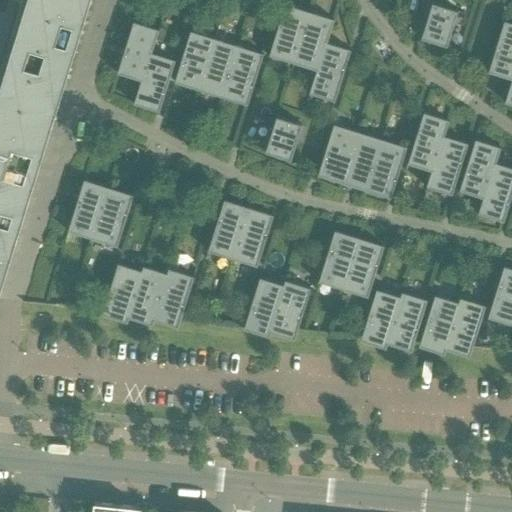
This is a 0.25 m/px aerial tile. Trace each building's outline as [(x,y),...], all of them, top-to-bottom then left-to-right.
[(0,281),(87,0),(24,0),(0,78),(0,281)] [(431,1),(420,36),(446,44),(457,9),(431,1)] [(268,55),(293,62),(310,11),(284,3),(268,55)] [(293,62),(316,69),(317,70),(325,41),(326,42),(333,19),(310,11),(293,62)] [(487,71),(511,79),(511,78),(511,22),(503,20),(487,71)] [(117,72),(140,80),(141,81),(151,52),(158,29),(133,21),(117,72)] [(174,81),(195,88),(211,36),(190,30),(174,81)] [(195,88),(221,96),(237,45),(211,36),(195,88)] [(317,70),(316,69),(308,92),(334,100),(350,49),(326,42),(325,41),(317,70)] [(237,45),(221,96),(247,104),(263,53),(237,45)] [(141,81),(140,80),(133,103),(158,111),(174,59),(151,52),(141,81)] [(407,163),(430,170),(431,171),(443,134),(443,135),(448,119),(423,112),(407,163)] [(275,115),(264,150),(290,158),(301,123),(275,115)] [(317,175),(342,182),(358,131),(333,123),(317,175)] [(342,182),(366,190),(382,139),(358,131),(342,182)] [(431,171),(430,170),(426,186),(451,194),(467,142),(443,135),(443,134),(431,171)] [(382,139),(366,190),(390,197),(406,146),(382,139)] [(458,190),(482,197),(483,198),(494,162),(495,162),(500,146),(475,139),(458,190)] [(483,198),(482,197),(477,213),(503,221),(511,190),(511,167),(495,162),(494,162),(483,198)] [(67,230),(92,238),(108,186),(83,179),(67,230)] [(108,186),(92,238),(116,245),(132,194),(108,186)] [(207,250),(232,258),(248,206),(223,199),(207,250)] [(248,206),(232,258),(256,265),(272,214),(248,206)] [(318,281),(342,288),(358,237),(334,229),(318,281)] [(358,237),(342,288),(367,296),(383,245),(358,237)] [(127,322),(128,317),(127,317),(141,270),(117,263),(101,314),(127,322)] [(152,324),(153,319),(167,273),(166,272),(142,265),(141,270),(127,317),(128,317),(152,324)] [(487,317),(511,324),(511,322),(511,268),(503,265),(487,317)] [(153,319),(177,327),(193,275),(167,268),(166,272),(167,273),(153,319)] [(268,336),(270,331),(269,331),(284,285),(283,284),(259,277),(243,328),(268,336)] [(269,331),(270,331),(294,338),(310,287),(284,279),(283,284),(284,285),(269,331)] [(385,348),(387,343),(386,343),(400,296),(399,296),(376,288),(360,340),(385,348)] [(386,343),(387,343),(410,350),(426,299),(401,291),(399,296),(400,296),(386,343)] [(443,353),(445,349),(444,348),(459,302),(458,302),(434,294),(418,346),(443,353)] [(444,348),(445,349),(469,356),(485,305),(459,297),(458,302),(459,302),(444,348)] [(115,511),(116,505),(111,504),(111,506),(106,505),(101,505),(101,503),(94,503),(93,503),(92,511),(115,511)]
